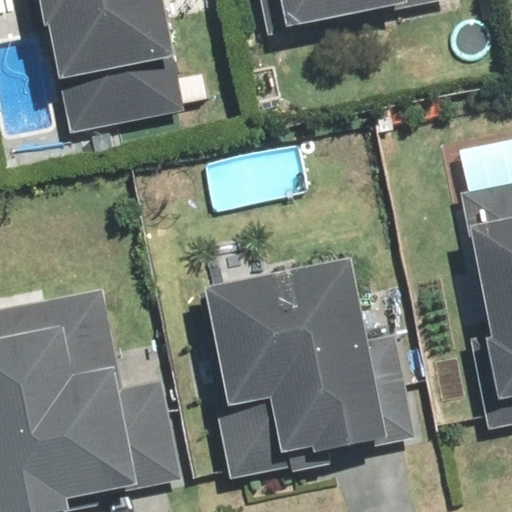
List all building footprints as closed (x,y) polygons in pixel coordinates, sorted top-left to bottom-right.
[(27,0),(58,139),(181,112),(156,0),(27,0)] [(264,0),(274,36),(413,0),(264,0)] [(511,140),(450,149),(484,405),(511,401),(511,140)] [(207,284),(188,287),(224,488),(417,453),(397,343),(355,351),(340,263),(271,275),(264,232),(199,244),(207,284)] [(98,297),(0,315),(0,511),(62,511),(60,502),(175,481),(155,383),(115,389),(98,297)]
